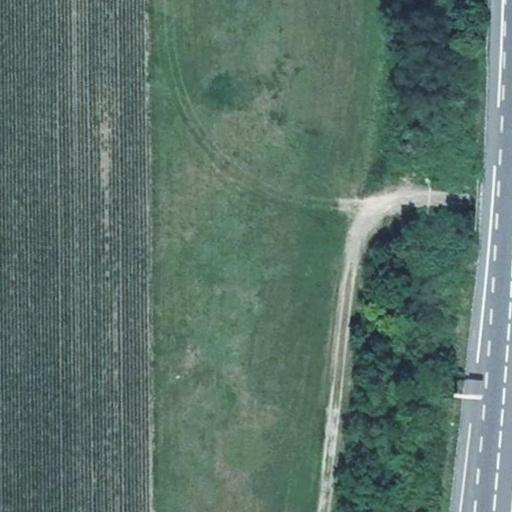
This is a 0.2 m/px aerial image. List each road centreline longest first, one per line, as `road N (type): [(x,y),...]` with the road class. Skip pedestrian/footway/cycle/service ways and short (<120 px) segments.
road 1 (track): [(511,204),(392,197),(373,210),(336,373),(320,511)]
road 2 (motorway): [(511,221),(487,511)]
